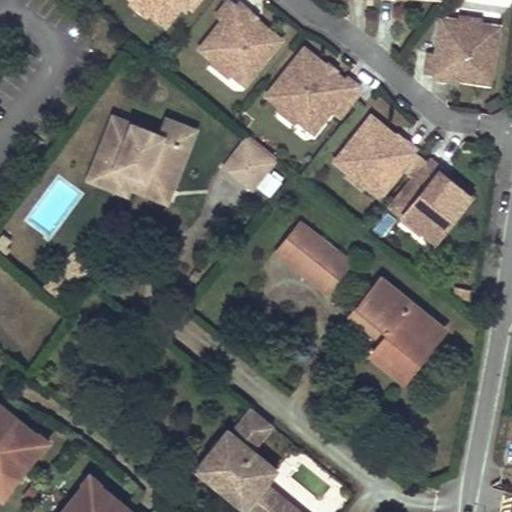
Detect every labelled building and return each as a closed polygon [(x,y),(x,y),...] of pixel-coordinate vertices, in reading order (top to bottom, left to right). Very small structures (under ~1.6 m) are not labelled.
[(130,0),(129,1),(147,15),(149,13),(149,5),(142,0),(130,0)] [(142,0),(149,5),(149,13),(165,25),(182,4),(189,10),(196,0),(142,0)] [(244,85),(280,40),(255,20),(253,23),(246,17),(251,11),(238,0),(236,4),(230,0),(228,0),(215,16),(221,21),(199,48),(213,60),(216,57),(228,67),(232,75),(244,85)] [(246,17),(253,23),(255,20),(258,16),(251,11),(246,17)] [(460,22),(459,26),(475,28),(480,24),(480,20),(460,17),(460,22)] [(460,22),(442,20),(438,54),(431,53),(428,76),(434,77),(433,81),(450,83),(451,74),(460,75),(459,79),(491,82),(497,25),(480,24),(475,28),(459,26),(460,22)] [(304,49),(266,95),(280,106),(284,102),(298,113),(298,120),(313,133),(330,111),(338,118),(359,92),(356,90),(359,87),(347,77),(342,83),(334,76),(328,72),(325,66),(304,49)] [(229,78),(232,75),(228,67),(216,57),(213,60),(211,63),(229,78)] [(328,62),(325,66),(328,72),(334,76),(339,70),(328,62)] [(451,74),(450,83),(459,84),(459,79),(460,75),(451,74)] [(298,113),(284,102),(278,109),(296,123),(298,120),(298,113)] [(159,134),(113,115),(88,179),(115,190),(123,170),(172,189),(190,146),(159,134)] [(196,130),(165,117),(159,134),(190,146),(196,130)] [(365,186),(379,197),(401,169),(407,174),(421,157),(416,153),(419,149),(406,139),(401,146),(393,140),(396,137),(371,118),(335,163),(349,174),(355,172),(368,182),(365,186)] [(401,146),(406,139),(399,133),(396,137),(393,140),(401,146)] [(278,158),(248,135),(221,170),(251,193),(278,158)] [(437,243),(472,197),(447,177),(445,180),(438,175),(443,168),(430,158),(427,161),(421,157),(407,174),(413,179),(391,206),(405,218),(408,214),(421,224),(424,233),(437,243)] [(438,175),(445,180),(447,177),(450,173),(443,168),(438,175)] [(123,170),(115,190),(127,195),(130,188),(167,202),(172,189),(123,170)] [(365,186),(368,182),(355,172),(349,174),(347,176),(363,189),(365,186)] [(422,236),(424,233),(421,224),(408,214),(405,218),(403,221),(422,236)] [(349,264),(299,225),(277,254),(326,293),(349,264)] [(44,286),(66,300),(91,260),(69,246),(44,286)] [(347,322),(378,347),(372,355),(404,380),(443,331),(380,280),(347,322)] [(0,478),(10,487),(39,452),(28,444),(36,434),(1,405),(0,406),(0,478)] [(280,433),(260,418),(242,441),(238,438),(207,477),(251,511),(289,511),(284,508),(286,506),(273,495),(275,491),(287,477),(262,457),(280,433)] [(47,442),(36,434),(28,444),(39,452),(47,442)] [(0,478),(0,494),(2,496),(10,487),(0,478)] [(94,495),(100,487),(89,478),(83,486),(94,495)] [(83,486),(62,511),(129,511),(130,511),(100,487),(94,495),(83,486)] [(301,511),(275,491),(273,495),(286,506),(284,508),(289,511),(301,511)]
